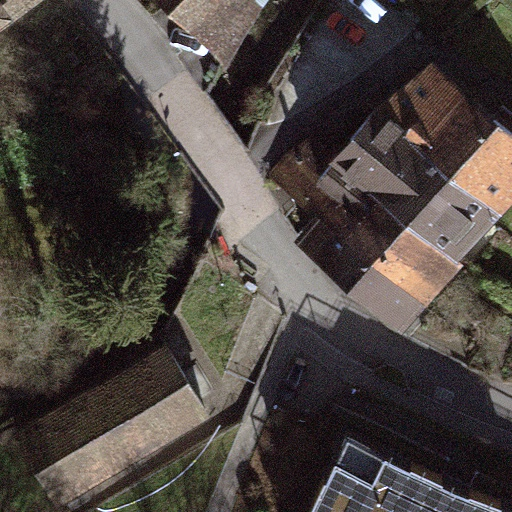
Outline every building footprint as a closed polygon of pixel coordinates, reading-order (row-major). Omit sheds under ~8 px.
[(0,0),(0,30),(40,0),(0,0)] [(153,0),(158,5),(216,63),(263,0),(153,0)] [(424,61),(374,105),(490,215),(511,192),(511,140),(484,120),(424,61)] [(490,215),(374,105),(321,167),(355,191),(451,262),(490,215)] [(321,167),(328,154),(307,134),(280,153),(326,200),(314,213),(416,309),(451,262),(355,191),(321,167)] [(326,200),(280,153),(261,176),(305,218),(285,242),(335,288),(395,334),(416,309),(314,213),(326,200)] [(206,416),(163,342),(15,433),(56,508),(206,416)] [(511,511),(511,501),(474,485),(450,474),(345,426),(305,511),(511,511)]
